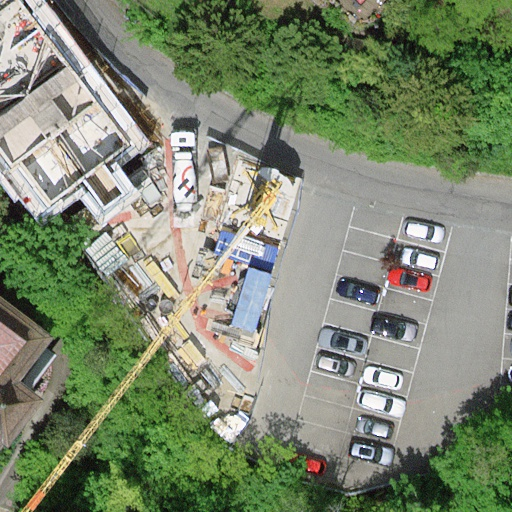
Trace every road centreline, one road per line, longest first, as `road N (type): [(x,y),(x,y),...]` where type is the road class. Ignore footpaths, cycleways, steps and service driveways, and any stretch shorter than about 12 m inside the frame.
road 1 (unclassified): [(62,0),(169,97),(270,148),(342,178),(511,209)]
road 2 (unknown): [(342,178),(316,445)]
road 3 (unknown): [(218,121),(180,264)]
